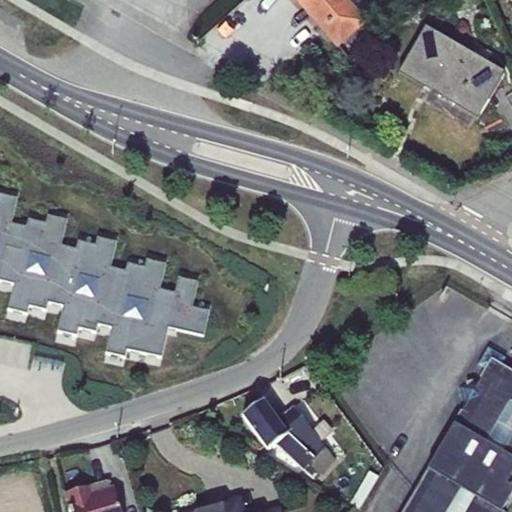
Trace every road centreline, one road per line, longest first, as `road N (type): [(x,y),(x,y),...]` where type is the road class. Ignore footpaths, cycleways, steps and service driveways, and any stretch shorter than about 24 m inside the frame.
road 1 (residential): [(0,447),(257,368),(299,328),(338,204)]
road 2 (secondary): [(358,180),(270,149),(73,104)]
road 3 (secondary): [(73,104),(178,159),(338,204)]
road 4 (secondary): [(338,204),(464,243)]
road 5 (secondary): [(464,243),(358,180)]
